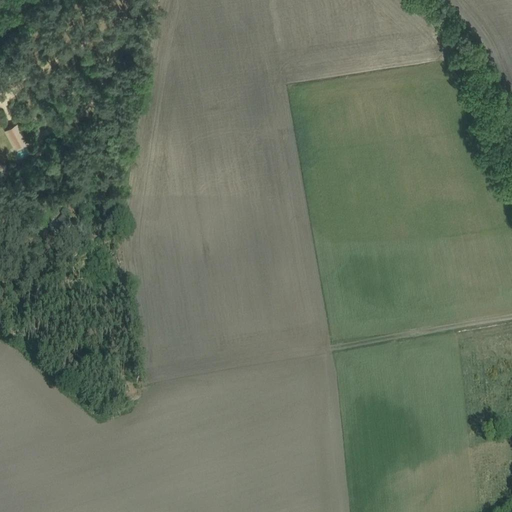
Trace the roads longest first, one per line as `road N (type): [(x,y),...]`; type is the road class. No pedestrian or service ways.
road 1 (track): [(412,0),(452,37),(511,200)]
road 2 (track): [(340,348),(511,312)]
